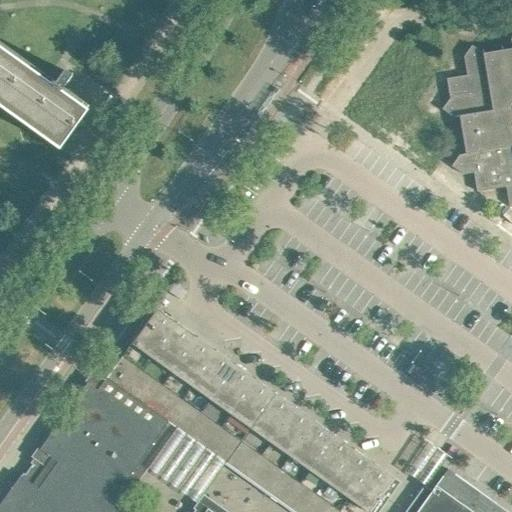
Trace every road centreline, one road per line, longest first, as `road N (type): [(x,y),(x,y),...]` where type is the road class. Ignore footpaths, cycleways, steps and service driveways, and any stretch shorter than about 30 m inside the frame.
road 1 (tertiary): [(148,226),(303,0)]
road 2 (unknown): [(511,288),(304,145)]
road 3 (tertiary): [(238,0),(111,202)]
road 4 (tertiary): [(0,387),(19,360),(94,298),(148,226)]
road 5 (unknown): [(335,104),(390,24),(511,16)]
road 6 (unknown): [(335,104),(511,222)]
road 7 (tertiary): [(111,202),(0,358)]
